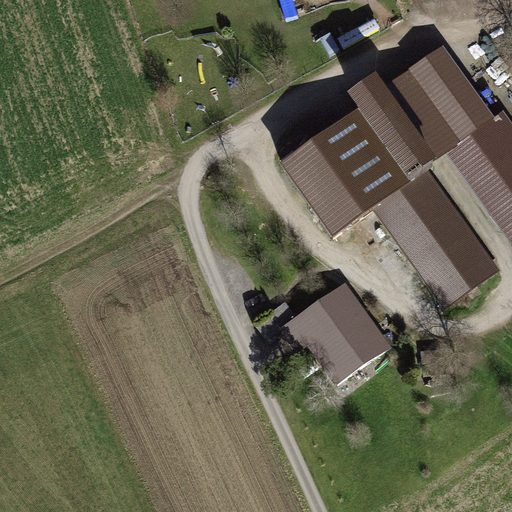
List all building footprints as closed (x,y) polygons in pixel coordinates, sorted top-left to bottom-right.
[(280,0),(285,20),(297,18),(293,0),(280,0)] [(442,58),(410,79),(447,133),(454,129),(460,139),(454,144),(458,150),(492,125),(442,58)] [(410,79),(382,98),(430,168),(453,154),(458,150),(454,144),(460,139),(454,129),(447,133),(410,79)] [(360,116),(284,170),(334,240),(375,211),(446,310),(497,273),(426,172),(430,168),(382,98),(373,85),(350,101),(360,116)] [(492,125),(458,150),(453,154),(511,236),(511,129),(503,117),(492,125)] [(373,335),(341,291),(294,324),(295,325),(285,332),(299,352),(309,345),(310,347),(314,344),(342,383),(389,350),(377,333),(373,335)]
